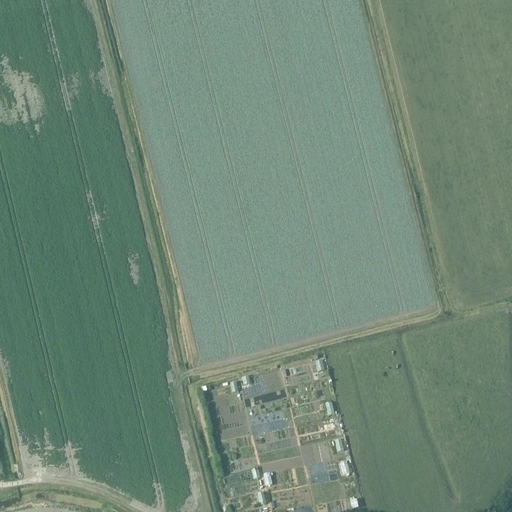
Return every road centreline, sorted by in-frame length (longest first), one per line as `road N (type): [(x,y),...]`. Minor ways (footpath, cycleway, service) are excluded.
road 1 (track): [(202,368),(174,379),(205,511)]
road 2 (track): [(140,511),(68,483),(0,483)]
